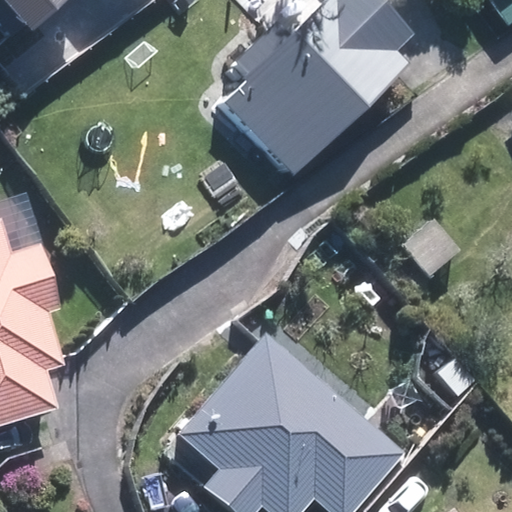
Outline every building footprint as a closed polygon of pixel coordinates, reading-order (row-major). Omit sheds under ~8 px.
[(0,0),(0,21),(12,34),(26,20),(34,28),(64,0),(0,0)] [(410,36),(372,0),(323,0),(225,100),(296,170),(402,62),(392,53),(410,36)] [(429,212),(395,241),(425,277),(460,249),(429,212)] [(0,233),(0,417),(48,404),(33,357),(54,351),(22,246),(5,251),(0,233)] [(342,511),(396,451),(260,333),(178,427),(275,511),(287,511),(307,489),(333,511),(342,511)]
